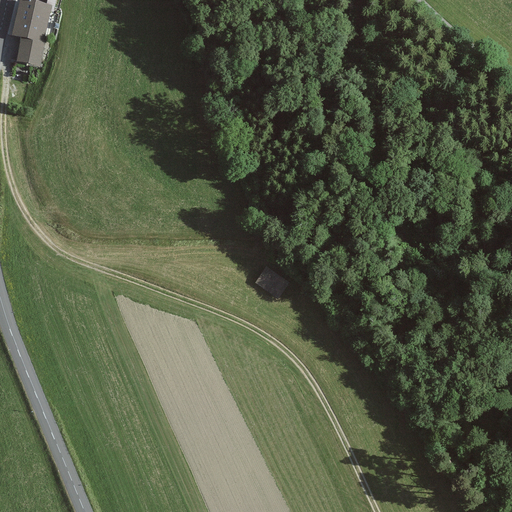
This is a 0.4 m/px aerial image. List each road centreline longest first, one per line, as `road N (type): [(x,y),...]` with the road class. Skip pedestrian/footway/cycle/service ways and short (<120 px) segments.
road 1 (track): [(0,63),(7,168),(37,229),(72,257),(216,311),(286,350),(324,400),(378,511)]
road 2 (secondary): [(0,297),(84,511)]
